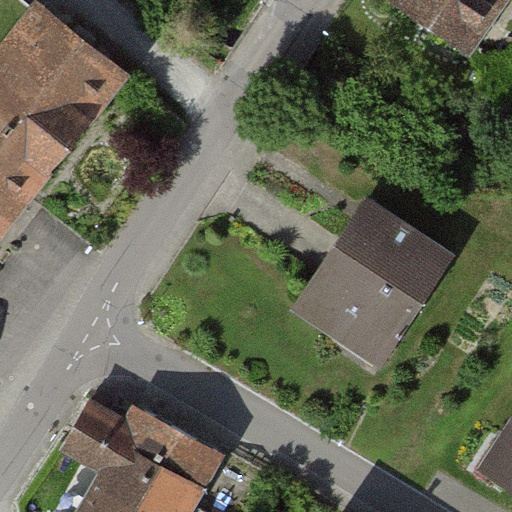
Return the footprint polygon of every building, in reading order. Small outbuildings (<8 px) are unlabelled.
[(500,0),(397,0),(395,3),(464,52),(500,0)] [(0,250),(134,82),(40,8),(0,58),(0,250)] [(455,254),(365,198),(293,315),(383,370),(455,254)] [(110,469),(85,511),(185,511),(220,452),(143,408),(132,426),(90,401),(65,444),(110,469)] [(511,415),(477,470),(511,492),(511,415)]
